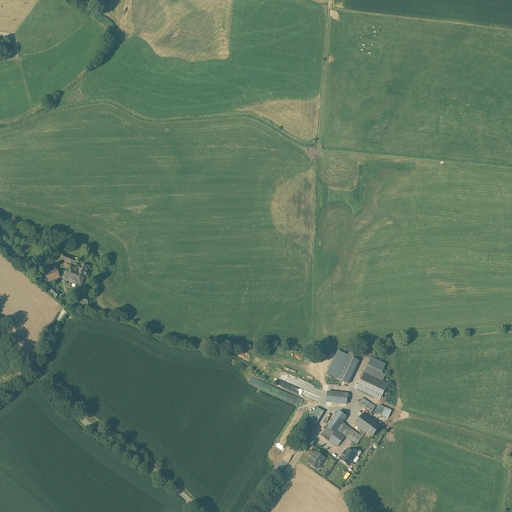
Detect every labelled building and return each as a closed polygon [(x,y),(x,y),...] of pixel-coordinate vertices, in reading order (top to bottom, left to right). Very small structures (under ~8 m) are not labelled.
[(74,259),(64,256),(63,261),(72,264),(74,259)] [(81,269),(71,265),(65,279),(74,283),(71,288),(78,291),(88,267),(83,264),(81,269)] [(56,269),(47,273),(50,281),(59,277),(56,269)] [(59,294),(54,289),(50,292),(56,298),(59,294)] [(327,374),(337,379),(348,356),(338,351),(327,374)] [(348,356),(337,379),(348,384),(359,361),(348,356)] [(372,357),(368,365),(382,372),(386,364),(372,357)] [(367,367),(364,373),(382,382),(385,376),(367,367)] [(382,382),(364,373),(357,388),(380,400),(387,384),(382,382)] [(279,374),(277,380),(299,387),(297,395),(319,402),(324,388),(279,374)] [(347,395),(327,392),(326,402),(346,404),(347,395)] [(375,407),(362,399),(361,401),(359,404),(371,413),(375,407)] [(386,408),(379,405),(375,412),(383,415),(386,408)] [(317,408),(307,423),(308,424),(303,432),(309,436),(324,412),(317,408)] [(386,408),(383,415),(388,418),(392,411),(386,408)] [(339,411),(322,435),(330,440),(336,431),(346,417),(339,411)] [(380,427),(363,414),(355,425),(362,430),(366,433),(372,437),(380,427)] [(360,436),(345,425),(340,432),(346,437),(356,445),(362,437),(360,436)] [(344,437),(336,431),(330,440),(329,441),(337,447),(344,437)] [(354,449),(351,453),(357,457),(360,453),(354,449)] [(351,453),(347,450),(340,460),(350,467),(357,457),(351,453)] [(278,470),(284,473),(293,455),(287,452),(278,470)] [(319,455),(316,453),(315,454),(308,463),(315,468),(318,465),(320,466),(324,459),(319,455)]
